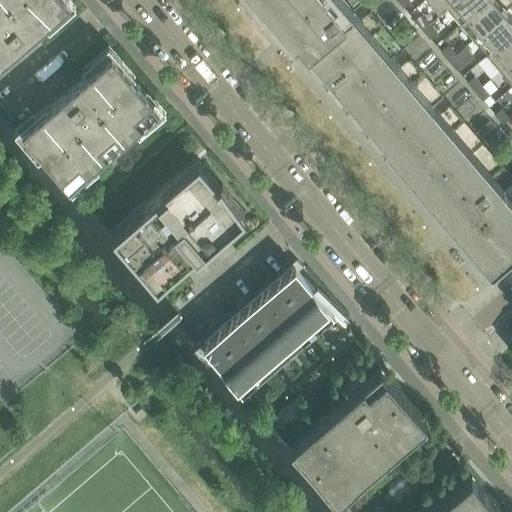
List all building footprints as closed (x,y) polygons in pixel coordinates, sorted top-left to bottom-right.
[(0,0),(0,59),(69,1),(67,0),(0,0)] [(489,176),(338,0),(261,0),(293,38),(296,35),(306,47),(303,49),(445,215),(447,212),(456,222),(453,224),(489,267),(511,243),(511,194),(511,193),(503,184),(495,192),(485,180),(489,176)] [(460,23),(486,0),(455,0),(446,7),(460,23)] [(473,38),(506,10),(497,0),(486,0),(460,23),(473,38)] [(486,54),(511,31),(511,17),(506,10),(473,38),(486,54)] [(428,22),(421,13),(414,19),(421,28),(428,22)] [(436,31),(428,22),(421,28),(429,37),(436,31)] [(499,70),(511,58),(511,31),(486,54),(499,70)] [(455,54),(447,44),(440,50),(448,59),(455,54)] [(69,183),(159,107),(111,51),(22,127),(69,183)] [(463,62),(455,54),(448,59),(455,68),(463,62)] [(511,84),(511,58),(499,70),(511,84)] [(482,85),(474,76),(467,81),(475,91),(482,85)] [(489,93),(482,85),(475,91),(482,99),(489,93)] [(509,117),(501,107),(494,113),(502,123),(509,117)] [(204,247),(244,213),(222,182),(219,184),(198,160),(112,233),(156,285),(199,249),(201,250),(200,248),(203,246),(204,247)] [(336,315),(293,264),(202,342),(248,393),(250,381),(284,353),(288,356),(292,353),(295,350),(292,345),(318,324),(336,315)] [(503,511),(380,368),(357,341),(268,417),(291,444),(290,444),(336,498),(336,499),(347,511),(503,511)]
